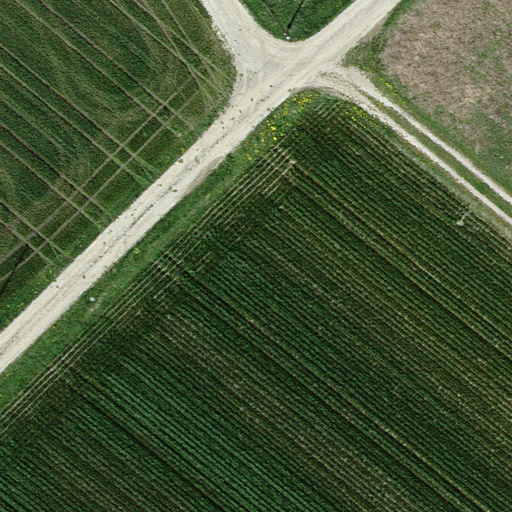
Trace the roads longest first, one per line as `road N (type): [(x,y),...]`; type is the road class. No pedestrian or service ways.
road 1 (track): [(0,360),(377,0)]
road 2 (track): [(511,223),(235,0)]
